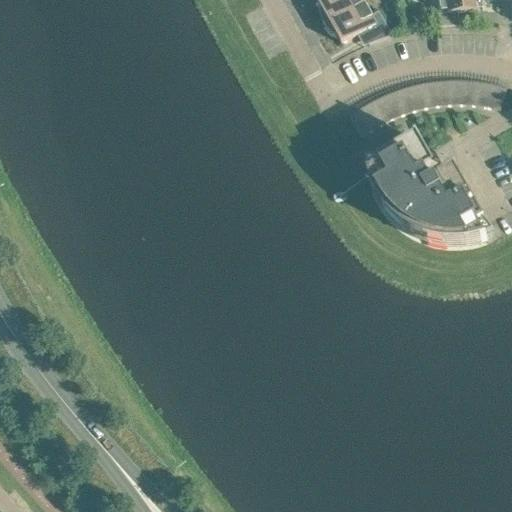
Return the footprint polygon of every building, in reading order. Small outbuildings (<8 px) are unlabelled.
[(364,4),(362,0),(321,0),(317,2),(322,10),(320,11),(320,14),(321,18),(322,21),(323,24),(324,27),(364,4)] [(440,0),(442,15),(434,16),(435,30),(445,29),(455,28),(460,28),(459,14),(484,12),(483,0),(440,0)] [(394,38),(379,14),(372,17),(364,4),(324,27),(326,30),(328,32),(331,35),(333,37),(336,39),(338,38),(342,46),(363,34),(370,46),(384,41),(394,38)] [(453,107),(452,83),(438,84),(441,108),(453,107)] [(465,107),(466,83),(452,83),(453,107),(465,107)] [(477,108),(480,84),(466,83),(465,107),(477,108)] [(441,108),(438,84),(424,86),(428,110),(441,108)] [(489,110),(494,86),(480,84),(477,108),(489,110)] [(428,110),(424,86),(410,89),(417,113),(428,110)] [(501,113),(507,89),(494,86),(489,110),(501,113)] [(417,113),(410,89),(397,94),(405,117),(417,113)] [(405,117),(397,94),(384,99),(394,121),(405,117)] [(394,121),(384,99),(371,105),(383,127),(394,121)] [(383,127),(371,105),(359,112),(372,133),(383,127)] [(372,133),(359,112),(348,120),(362,140),(372,133)] [(454,162),(439,170),(436,172),(418,141),(416,142),(417,143),(379,164),(382,171),(370,178),(373,190),(379,201),(385,212),(394,221),(403,230),(414,237),(425,242),(437,245),(449,247),(462,247),(474,246),(487,242),(479,230),(486,226),(456,173),(459,171),(454,162)]
